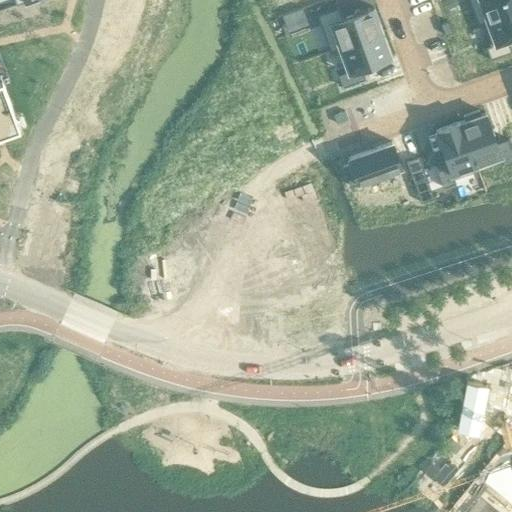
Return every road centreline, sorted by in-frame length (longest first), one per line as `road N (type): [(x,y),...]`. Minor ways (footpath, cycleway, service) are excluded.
road 1 (tertiary): [(110,328),(163,349),(269,367),(359,360),(511,309)]
road 2 (unknown): [(141,340),(167,310),(511,230)]
